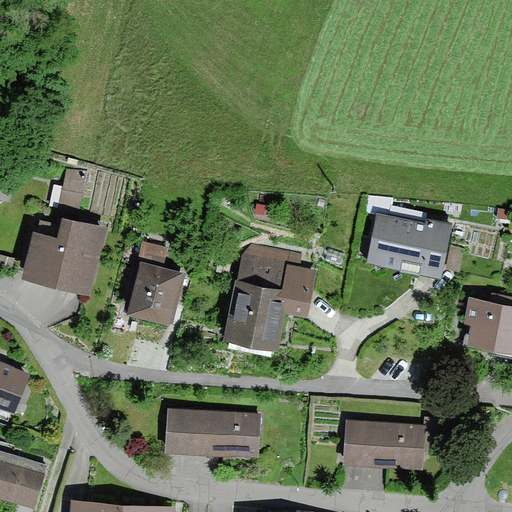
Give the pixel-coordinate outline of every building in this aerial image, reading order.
[(87,172),(68,170),(59,207),(78,211),(87,172)] [(10,177),(0,175),(0,183),(9,185),(10,177)] [(426,220),(377,210),(371,239),(360,237),(356,254),(367,256),(366,260),(441,275),(452,221),(426,216),(426,220)] [(63,226),(41,220),(28,271),(86,285),(101,227),(65,218),(63,226)] [(165,248),(145,242),(141,257),(161,262),(165,248)] [(312,273),(246,259),(231,330),(279,340),(287,300),(305,304),(312,273)] [(180,276),(139,265),(129,304),(170,315),(180,276)] [(498,303),(472,298),(469,317),(476,318),(472,339),(494,343),(492,350),(511,354),(511,297),(500,295),(498,303)] [(0,400),(14,406),(26,375),(13,369),(14,366),(0,360),(0,400)] [(259,414),(169,409),(167,447),(190,448),(190,442),(257,447),(259,414)] [(424,425),(347,420),(345,459),(369,460),(369,455),(422,458),(423,440),(440,441),(442,417),(425,416),(424,425)] [(50,471),(0,456),(0,497),(39,509),(50,471)] [(122,511),(123,507),(73,503),(72,511),(122,511)]
